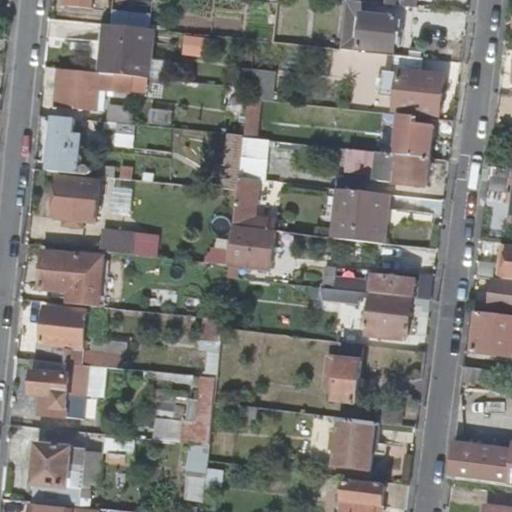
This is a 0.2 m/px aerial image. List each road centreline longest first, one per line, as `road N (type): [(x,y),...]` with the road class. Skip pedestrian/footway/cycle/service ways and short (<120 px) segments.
road 1 (residential): [(492,0),(425,511)]
road 2 (residential): [(29,0),(0,278)]
